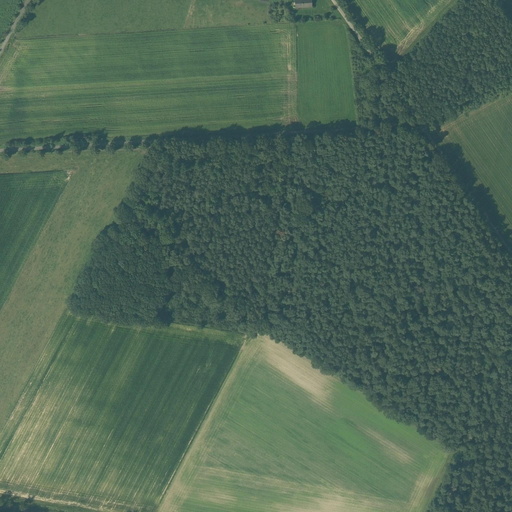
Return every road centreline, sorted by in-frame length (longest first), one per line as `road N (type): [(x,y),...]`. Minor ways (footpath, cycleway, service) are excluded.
road 1 (unclassified): [(0,149),(419,123)]
road 2 (unclassified): [(511,253),(419,123)]
road 3 (track): [(511,324),(457,445)]
